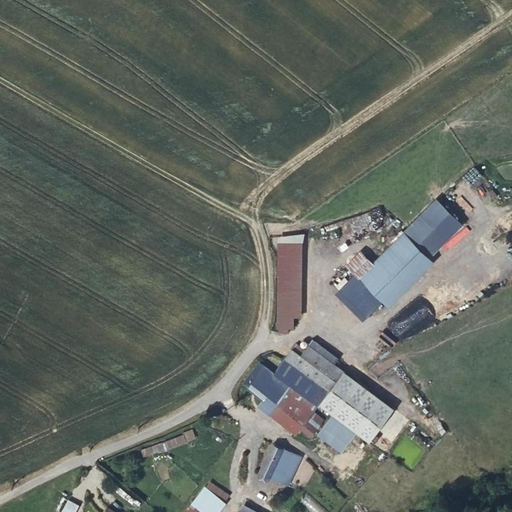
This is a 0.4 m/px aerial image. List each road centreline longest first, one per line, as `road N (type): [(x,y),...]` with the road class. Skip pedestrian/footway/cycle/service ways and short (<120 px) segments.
road 1 (track): [(0,77),(250,218),(511,24)]
road 2 (unclassified): [(0,501),(217,388),(254,343)]
road 3 (track): [(250,218),(263,304),(254,343)]
